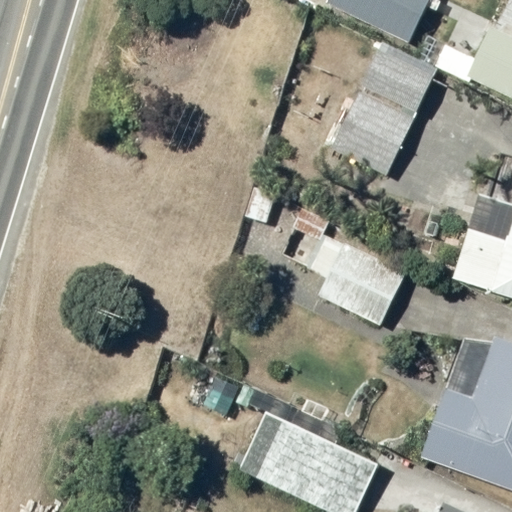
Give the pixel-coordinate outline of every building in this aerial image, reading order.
[(424,0),(320,0),(318,7),(402,47),(424,0)] [(366,45),(334,30),(317,67),(349,82),(366,45)] [(511,45),(483,32),(470,61),(439,47),(430,67),(511,104),(511,45)] [(430,71),(375,44),(354,88),(409,115),(430,71)] [(408,121),(350,96),(326,152),(383,177),(408,121)] [(511,203),(511,206),(473,194),(446,282),(511,302),(511,203)] [(400,276),(322,238),(305,273),(322,281),(314,299),(374,328),(400,276)] [(411,459),(511,494),(511,351),(456,332),(411,459)] [(352,511),(374,463),(258,411),(230,473),(317,511),(352,511)]
